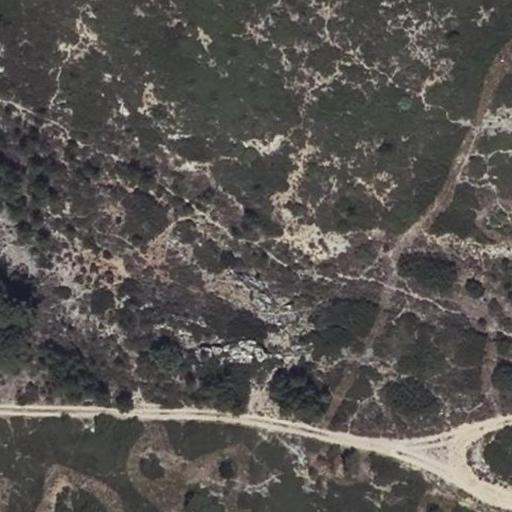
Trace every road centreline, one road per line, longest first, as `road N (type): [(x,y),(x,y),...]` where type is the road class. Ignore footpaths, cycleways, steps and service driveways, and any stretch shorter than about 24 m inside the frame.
road 1 (track): [(511,420),(381,430),(0,390)]
road 2 (track): [(435,425),(437,463),(474,487),(511,498)]
